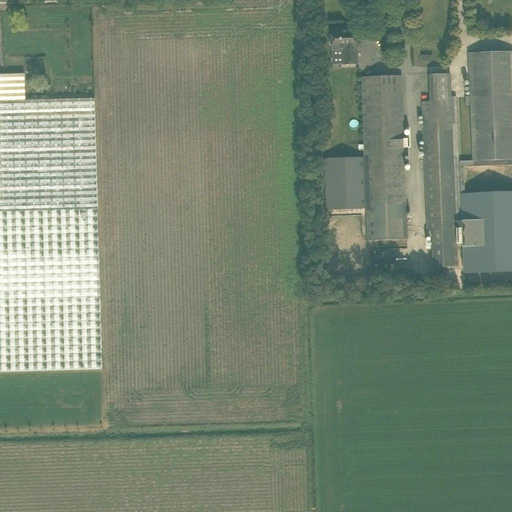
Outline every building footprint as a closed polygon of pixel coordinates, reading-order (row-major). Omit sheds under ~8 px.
[(331,45),(331,47),(342,47),(343,65),(357,64),(356,28),(346,28),(346,30),(331,31),(331,39),(330,40),(330,45),(331,45)] [(511,160),(511,51),(469,53),(473,162),(511,160)] [(0,74),(0,101),(25,101),(24,74),(0,74)] [(461,197),(459,163),(457,97),(451,97),(450,74),(430,75),(431,102),(422,102),(427,232),(432,232),(433,267),(458,266),(457,242),(464,242),(464,240),(465,240),(465,236),(465,227),(462,228),(461,197)] [(407,240),(401,76),(362,77),(364,145),(365,158),(324,159),(326,211),(367,209),(368,241),(407,240)] [(0,210),(97,208),(94,99),(25,101),(0,101),(0,210)] [(511,272),(511,195),(465,197),(461,197),(462,228),(465,227),(465,236),(465,240),(464,240),(464,242),(465,274),(511,272)] [(0,210),(0,372),(101,370),(97,208),(0,210)]
